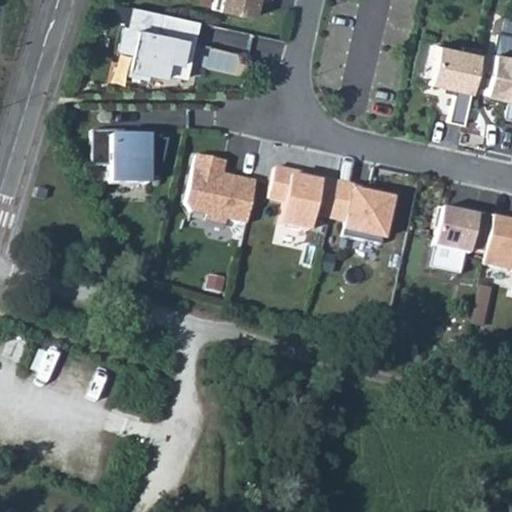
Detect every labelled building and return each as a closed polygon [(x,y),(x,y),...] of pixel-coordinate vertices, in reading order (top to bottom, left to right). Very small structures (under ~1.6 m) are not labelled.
[(208,0),(208,5),(248,15),(250,0),(208,0)] [(158,10),(127,3),(122,24),(117,23),(112,47),(127,50),(122,71),(142,76),(143,71),(158,74),(162,58),(167,59),(172,35),(154,31),(152,26),(154,25),(158,10)] [(511,121),(511,36),(506,58),(488,54),(479,94),(502,99),(497,118),(511,121)] [(457,125),(474,49),(457,45),(456,50),(432,45),(424,83),(449,89),(441,121),(457,125)] [(105,123),(88,122),(86,157),(104,158),(103,177),(141,179),(142,173),(153,174),(162,136),(142,135),(142,132),(117,130),(105,129),(105,123)] [(240,221),(249,178),(233,174),(231,180),(216,176),(217,171),(220,158),(190,151),(179,200),(185,209),(199,212),(198,217),(219,221),(220,216),(240,221)] [(285,168),(268,164),(262,195),(277,198),(272,220),(303,227),(306,211),(323,215),(331,178),(313,175),(312,179),(284,173),(285,168)] [(233,174),(217,171),(216,176),(231,180),(233,174)] [(364,186),(331,178),(323,215),(339,218),(336,233),(375,241),(385,197),(363,191),(364,186)] [(462,247),(479,251),(487,213),(455,205),(454,209),(431,204),(426,225),(430,226),(426,243),(461,251),(462,247)] [(511,218),(487,213),(479,251),(477,261),(511,268),(511,218)]
